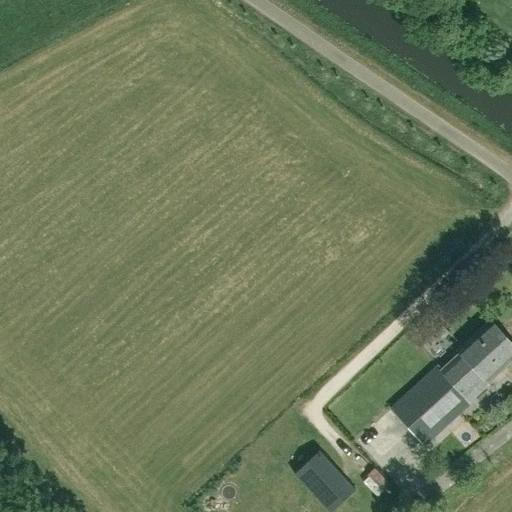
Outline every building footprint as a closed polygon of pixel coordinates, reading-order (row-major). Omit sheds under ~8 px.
[(459,354),(440,371),(465,398),(483,380),(486,383),(511,359),(511,345),(490,321),(457,351),(459,354)] [(465,398),(440,371),(437,367),(390,409),(422,444),(469,402),(465,398)] [(210,457),(224,473),(238,461),(223,445),(210,457)] [(319,450),(293,473),(328,511),(329,511),(355,489),(319,450)] [(182,478),(196,495),(222,474),(208,457),(182,478)] [(169,495),(143,511),(173,511),(178,509),(169,495)]
